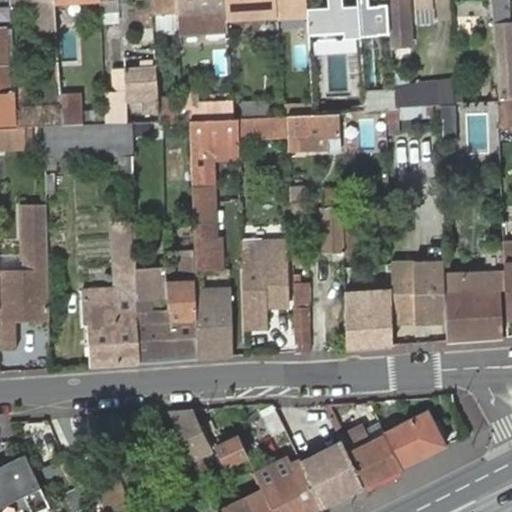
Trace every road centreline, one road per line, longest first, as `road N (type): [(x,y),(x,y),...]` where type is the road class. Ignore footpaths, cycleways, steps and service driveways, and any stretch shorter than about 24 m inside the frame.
road 1 (residential): [(0,393),(456,360)]
road 2 (residential): [(456,360),(489,383),(506,423),(506,465)]
